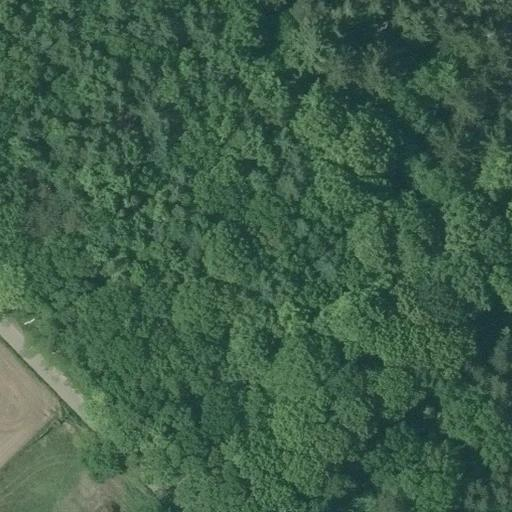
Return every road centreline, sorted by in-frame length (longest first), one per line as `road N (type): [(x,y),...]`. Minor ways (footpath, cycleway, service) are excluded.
road 1 (track): [(511,254),(219,511)]
road 2 (unclassified): [(180,511),(0,325)]
